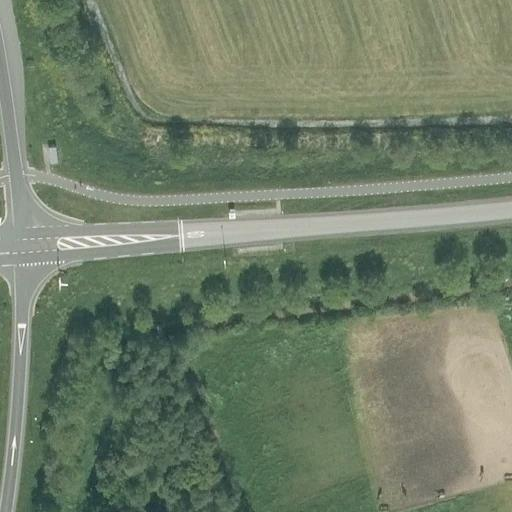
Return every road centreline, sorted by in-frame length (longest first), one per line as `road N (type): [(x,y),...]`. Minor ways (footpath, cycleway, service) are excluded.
road 1 (secondary): [(183,237),(511,212)]
road 2 (trunk): [(6,511),(24,260)]
road 3 (trunk): [(23,234),(0,58)]
road 4 (secondary): [(24,260),(164,248),(183,237)]
road 5 (secondary): [(183,237),(163,228),(23,234)]
